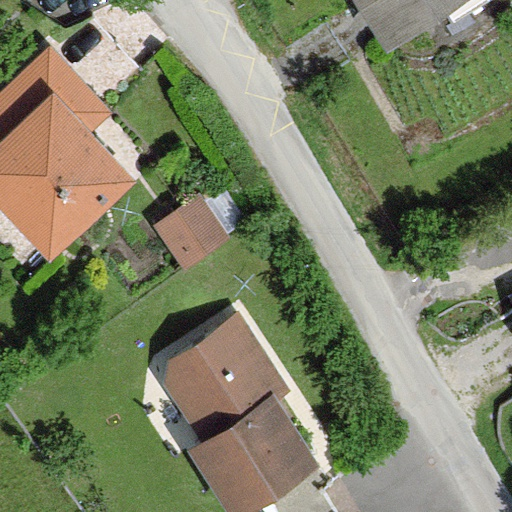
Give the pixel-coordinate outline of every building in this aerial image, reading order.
[(397,0),(415,27),(456,0),(397,0)] [(95,62),(0,137),(0,193),(60,256),(143,171),(100,114),(73,80),(95,62)] [(73,80),(100,114),(123,96),(95,62),(73,80)] [(212,200),(176,225),(201,262),(237,237),(212,200)] [(251,316),(190,358),(187,382),(225,438),(213,447),(255,507),(330,455),(289,397),(293,377),(251,316)]
